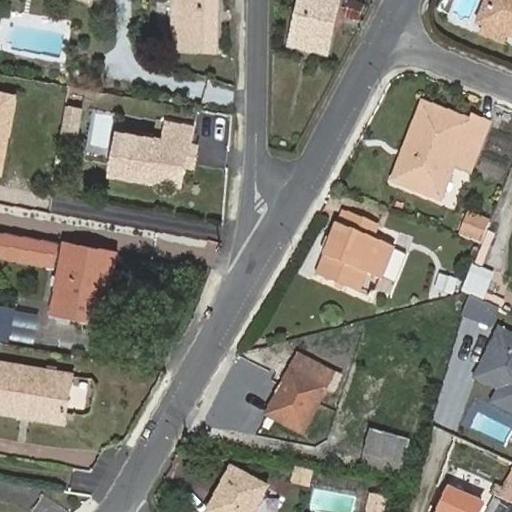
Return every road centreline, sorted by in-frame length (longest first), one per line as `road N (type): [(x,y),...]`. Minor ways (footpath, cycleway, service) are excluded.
road 1 (residential): [(117,511),(281,226)]
road 2 (residential): [(281,226),(275,0)]
road 3 (residential): [(281,226),(382,37)]
road 4 (residential): [(382,37),(511,85)]
